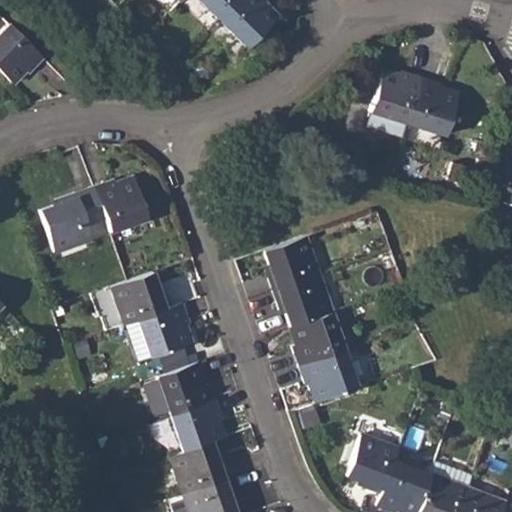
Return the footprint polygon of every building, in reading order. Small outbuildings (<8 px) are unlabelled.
[(200,0),(217,17),(233,0),(200,0)] [(233,0),(217,17),(246,45),(277,14),(263,1),(264,0),(233,0)] [(10,24),(0,33),(0,69),(13,82),(27,69),(29,71),(44,58),(10,24)] [(381,67),(368,108),(405,120),(420,73),(400,67),(399,72),(381,67)] [(420,73),(405,120),(443,133),(457,91),(440,85),(442,81),(420,73)] [(445,176),(461,181),(466,165),(450,160),(445,176)] [(112,178),(93,184),(105,218),(109,230),(147,217),(132,176),(113,183),(112,178)] [(105,218),(93,184),(55,198),(57,203),(38,209),(52,250),(91,236),(87,224),(105,218)] [(305,234),(265,248),(271,265),(267,267),(273,287),(318,272),(305,234)] [(126,279),(110,284),(123,322),(170,305),(163,286),(158,287),(152,270),(126,279)] [(318,272),(273,287),(279,306),(284,304),(291,324),(331,310),(318,272)] [(170,305),(123,322),(137,361),(191,342),(185,324),(189,322),(182,302),(170,305)] [(331,310),(291,324),(297,341),(291,343),(298,363),(344,348),(331,310)] [(344,348),(298,363),(304,382),(310,380),(316,400),(357,386),(344,348)] [(197,360),(154,375),(168,412),(214,397),(207,377),(203,378),(197,360)] [(214,397),(168,412),(181,450),(210,440),(223,436),(217,418),(221,417),(214,397)] [(396,446),(359,433),(344,473),(361,479),(359,485),(378,493),(391,458),(395,448),(396,446)] [(181,450),(169,454),(182,492),(228,476),(222,457),(217,458),(210,440),(181,450)] [(378,493),(373,505),(392,511),(394,511),(396,508),(407,511),(413,511),(429,473),(391,458),(378,493)] [(429,473),(413,511),(456,511),(466,487),(471,473),(434,459),(432,463),(429,473)] [(182,492),(168,497),(172,511),(234,511),(229,497),(235,496),(228,476),(182,492)] [(466,487),(456,511),(499,511),(504,501),(466,487)]
